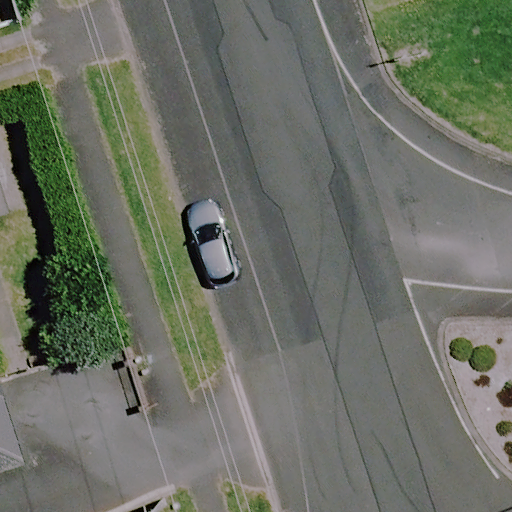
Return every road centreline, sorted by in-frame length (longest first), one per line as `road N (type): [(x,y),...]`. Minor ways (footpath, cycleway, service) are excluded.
road 1 (residential): [(418,511),(300,191)]
road 2 (primary): [(300,191),(511,250)]
road 3 (residential): [(300,191),(237,0)]
